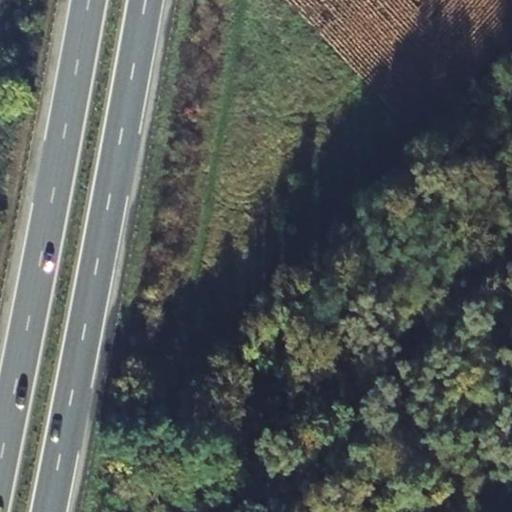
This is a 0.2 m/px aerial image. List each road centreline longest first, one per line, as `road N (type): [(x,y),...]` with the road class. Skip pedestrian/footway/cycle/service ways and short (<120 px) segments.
road 1 (trunk): [(49,511),(146,0)]
road 2 (trunk): [(83,0),(0,440)]
